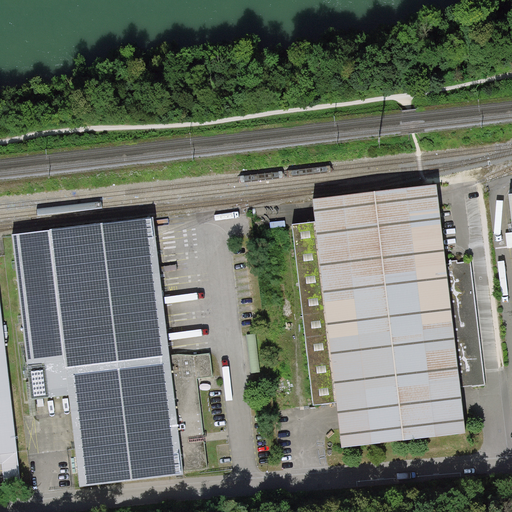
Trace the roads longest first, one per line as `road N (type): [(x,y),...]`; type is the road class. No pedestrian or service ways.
road 1 (track): [(0,138),(229,119),(511,74)]
road 2 (residential): [(511,462),(0,511)]
